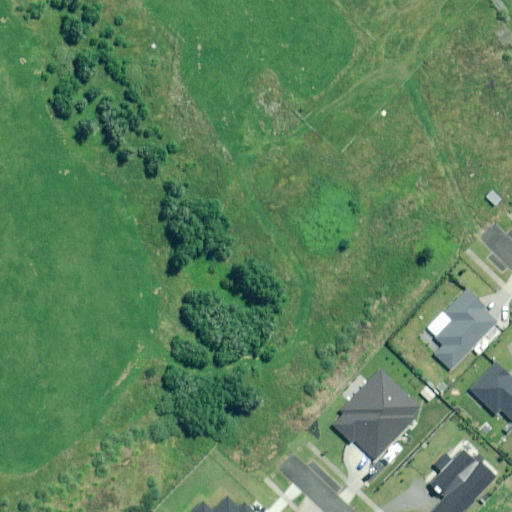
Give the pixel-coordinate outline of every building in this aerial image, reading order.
[(501,199),(492,190),(486,197),(495,206),(501,199)] [(487,209),(476,199),(469,207),(480,217),(487,209)] [(485,305),(467,288),(445,312),(453,320),(437,337),(444,344),(434,355),(450,370),(495,321),(482,308),(485,305)] [(511,376),(496,361),(470,389),(495,413),(500,408),(511,418),(511,376)] [(344,413),(332,426),(350,443),(352,441),(374,461),(423,409),(381,370),(342,411),(344,413)] [(459,511),(493,476),(464,449),(452,461),(446,455),(435,466),(442,472),(432,483),(446,497),(431,511),(459,511)] [(202,501),(192,511),(251,511),(243,504),(239,508),(226,497),(213,511),(202,501)]
